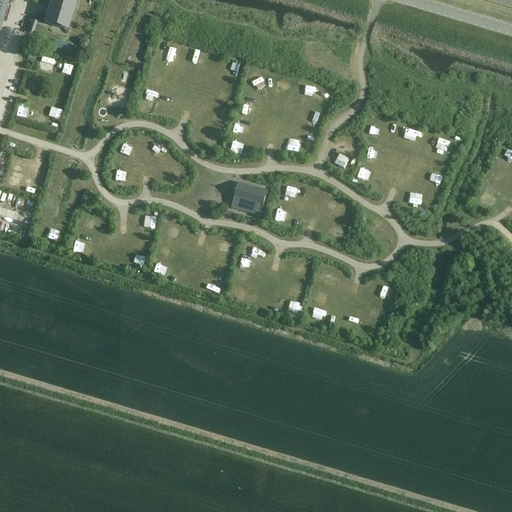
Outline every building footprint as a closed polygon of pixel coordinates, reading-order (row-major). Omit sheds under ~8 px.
[(0,0),(0,29),(8,0),(0,0)] [(66,0),(55,0),(50,18),(68,24),(74,2),(66,0)] [(43,60),(52,61),(53,53),(45,51),(43,60)] [(306,80),(305,88),(316,90),(317,82),(306,80)] [(114,98),(124,100),(126,89),(116,88),(114,98)] [(319,109),(322,100),(313,97),(310,107),(319,109)] [(128,132),(126,136),(137,140),(139,135),(128,132)] [(243,135),(234,133),(232,144),(241,146),(243,135)] [(448,146),(450,137),(441,134),(438,144),(448,146)] [(289,144),(299,145),(300,136),(291,135),(289,144)] [(372,182),(382,185),(386,175),(376,171),(372,182)] [(238,184),(231,208),(239,211),(240,209),(252,212),(252,214),(260,217),(267,192),(262,190),(260,195),(242,190),(244,185),(238,184)] [(171,256),(173,245),(163,243),(160,253),(171,256)] [(138,248),(135,257),(145,260),(147,251),(138,248)] [(222,278),(225,267),(219,265),(216,277),(222,278)] [(385,280),(381,292),(387,293),(390,282),(385,280)]
